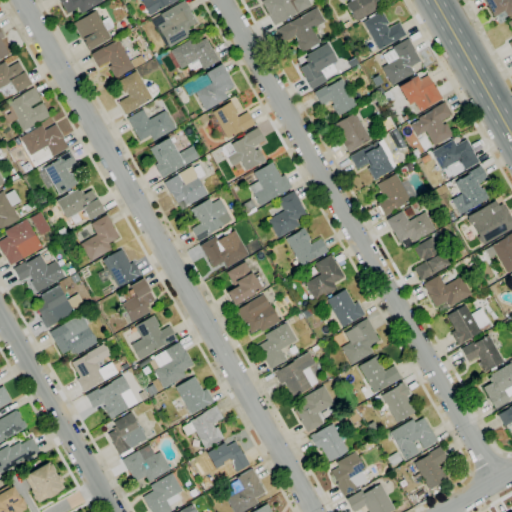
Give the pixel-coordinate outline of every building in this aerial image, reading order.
[(67,14),(61,3),(60,4),(57,0),(100,0),(101,1),(80,13),(77,8),(67,14)] [(148,16),(140,1),(143,0),(177,0),(168,5),(168,4),(154,12),(148,16)] [(273,26),(267,14),(260,1),(261,0),(307,0),(310,5),(273,26)] [(355,21),(354,19),(352,19),(350,16),(351,15),(349,11),(348,12),(345,7),(347,6),(345,4),(351,0),(375,0),(374,1),(377,6),(374,8),(376,10),(355,21)] [(499,24),(494,16),(493,16),(483,0),(511,0),(511,16),(511,14),(502,19),(504,21),(499,24)] [(168,47),(156,26),(164,22),(159,15),(169,9),(183,1),(196,22),(188,27),(190,32),(188,33),(189,35),(168,47)] [(300,53),(293,41),(296,40),(294,36),(283,42),(276,29),(289,22),(290,22),(316,7),(324,22),(316,26),(319,30),(314,33),(319,42),(316,43),(318,46),(310,50),(309,48),(300,53)] [(88,51),(81,39),(71,24),(94,10),(95,12),(96,11),(98,16),(97,16),(100,21),(104,18),(110,27),(105,30),(110,38),(88,51)] [(362,22),(368,18),(367,17),(372,14),(373,15),(381,11),(387,23),(385,24),(387,28),(398,22),(405,35),(392,43),(391,42),(378,50),(362,22)] [(0,58),(0,32),(3,37),(0,39),(8,54),(0,58)] [(190,72),(186,65),(179,69),(178,66),(177,66),(169,53),(171,52),(170,50),(191,38),(195,44),(205,39),(211,50),(212,49),(218,60),(202,70),(200,66),(190,72)] [(391,86),(381,67),(386,64),(382,55),(392,49),(391,47),(407,38),(414,50),(413,50),(419,61),(420,60),(424,67),(391,86)] [(114,78),(108,66),(110,65),(108,61),(97,67),(90,55),(102,47),(103,48),(117,40),(133,67),(114,78)] [(311,90),(298,68),(306,63),(303,59),(306,57),(305,55),(326,43),(336,61),(331,64),(334,71),(323,77),(326,81),(311,90)] [(158,64),(154,57),(165,51),(167,53),(158,59),(161,63),(158,64)] [(6,95),(1,87),(0,87),(0,63),(3,62),(7,68),(17,63),(22,72),(23,71),(30,85),(15,93),(13,90),(6,95)] [(204,111),(194,93),(188,97),(181,86),(220,63),(233,86),(225,92),(228,97),(221,101),(222,102),(217,105),(216,103),(204,111)] [(151,98),(144,102),(145,103),(142,104),(142,105),(138,108),(138,107),(124,115),(117,102),(127,96),(125,92),(123,93),(116,82),(127,75),(126,74),(131,71),(132,72),(135,71),(151,98)] [(418,112),(412,102),(407,104),(397,87),(408,81),(408,80),(416,75),(419,79),(426,75),(433,87),(434,86),(442,99),(428,107),(428,106),(418,112)] [(336,116),(330,106),(332,104),(330,100),(321,106),(313,93),(325,86),(339,78),(355,105),(336,116)] [(377,96),(374,90),(380,87),(383,92),(377,96)] [(24,133),(23,131),(22,132),(14,119),(6,124),(0,112),(7,108),(5,104),(32,88),(40,100),(29,107),(30,109),(41,103),(48,116),(29,128),(30,129),(24,133)] [(384,104),(379,95),(388,90),(393,99),(384,104)] [(225,136),(214,136),(213,127),(209,127),(209,117),(214,117),(211,112),(229,102),(236,114),(235,114),(237,117),(246,112),(254,125),(241,132),(240,131),(227,139),(225,136)] [(433,146),(425,131),(415,136),(409,125),(418,119),(417,118),(431,110),(430,109),(443,102),(451,115),(440,121),(442,125),(445,123),(452,135),(441,141),(441,142),(437,145),(436,144),(433,146)] [(347,153),(339,140),(343,138),(335,124),(344,118),(342,116),(355,108),(357,111),(354,113),(369,139),(352,149),(352,150),(347,153)] [(152,141),(148,135),(139,141),(126,118),(142,109),(148,120),(164,111),(174,128),(152,141)] [(34,162),(31,155),(29,156),(19,137),(41,125),(43,130),(54,124),(62,137),(62,138),(67,148),(51,157),(49,153),(34,162)] [(245,172),(239,161),(231,166),(226,157),(234,152),(230,145),(243,137),(242,136),(256,127),(263,140),(252,147),(254,151),(257,149),(264,160),(245,172)] [(401,149),(391,131),(395,129),(405,146),(401,149)] [(161,179),(153,165),(157,163),(148,148),(167,137),(177,154),(191,146),(198,157),(181,167),(180,166),(165,175),(166,176),(161,179)] [(462,171),(460,168),(458,169),(456,165),(458,164),(456,161),(440,170),(430,152),(452,139),(455,145),(466,139),(473,152),(478,162),(462,171)] [(373,180),(366,168),(369,167),(367,163),(356,169),(349,157),(362,149),(363,150),(376,142),(386,158),(385,158),(392,169),(373,180)] [(58,194),(51,182),(44,186),(38,175),(44,171),(42,168),(55,161),(54,160),(68,151),(76,164),(66,169),(69,174),(70,173),(76,184),(58,194)] [(260,206),(253,195),(253,194),(251,192),(248,188),(249,187),(248,186),(257,181),(252,174),(271,162),(280,177),(283,175),(291,187),(285,191),(284,190),(269,199),(269,200),(260,206)] [(184,205),(181,200),(176,203),(170,193),(169,194),(163,183),(176,175),(182,184),(183,183),(177,174),(190,166),(192,168),(198,165),(204,175),(197,179),(205,194),(188,204),(187,203),(184,205)] [(459,214),(450,200),(453,198),(447,188),(454,183),(454,182),(468,174),(467,173),(480,166),(487,178),(477,184),(480,188),(482,187),(488,197),(459,214)] [(384,216),(376,203),(384,199),(376,185),(395,174),(410,200),(395,208),(396,210),(384,216)] [(73,225),(69,217),(66,219),(55,201),(76,189),(77,191),(80,190),(82,194),(90,190),(95,199),(96,199),(103,211),(88,220),(82,210),(76,213),(81,221),(73,225)] [(0,228),(0,192),(2,191),(4,195),(12,190),(19,202),(11,207),(18,219),(5,227),(4,226),(0,228)] [(276,238),(266,220),(283,210),(277,200),(293,191),(300,203),(299,204),(305,214),(295,220),(298,226),(276,238)] [(197,242),(190,229),(200,223),(197,219),(195,220),(192,215),(193,215),(191,211),(190,212),(189,210),(208,199),(211,204),(218,199),(231,220),(209,233),(210,234),(197,242)] [(245,217),(243,213),(244,213),(240,205),(251,199),(255,207),(254,207),(256,210),(245,217)] [(26,212),(22,206),(31,201),(34,207),(26,212)] [(511,227),(483,245),(481,243),(479,242),(477,238),(477,236),(471,225),(469,224),(466,220),(467,218),(466,217),(493,201),(497,207),(501,204),(503,206),(505,207),(507,211),(507,213),(511,221),(511,227)] [(404,250),(400,244),(410,238),(409,236),(398,242),(392,232),(385,220),(401,211),(401,212),(410,207),(413,213),(412,214),(414,217),(423,212),(434,230),(412,242),(413,244),(404,250)] [(39,236),(28,217),(38,211),(49,230),(39,236)] [(89,262),(79,244),(95,234),(89,224),(105,215),(112,226),(111,227),(117,237),(107,243),(111,249),(89,262)] [(9,265),(4,256),(3,256),(0,251),(0,239),(6,236),(3,231),(25,219),(41,248),(22,259),(22,258),(9,265)] [(300,266),(284,239),(302,228),(309,240),(307,241),(309,245),(320,239),(327,251),(314,259),(313,258),(300,266)] [(225,268),(222,262),(212,268),(199,245),(215,236),(217,240),(233,231),(247,255),(225,268)] [(511,270),(506,274),(490,245),(511,232),(511,270)] [(420,281),(412,268),(423,262),(421,258),(419,260),(412,248),(430,237),(434,242),(448,264),(420,281)] [(117,287),(111,277),(101,283),(96,274),(106,268),(101,260),(120,249),(129,264),(132,262),(139,275),(135,278),(135,277),(117,287)] [(35,293),(29,281),(31,280),(29,276),(20,281),(12,268),(24,261),(25,263),(39,255),(45,266),(54,261),(63,277),(35,293)] [(314,301),(304,284),(320,274),(313,264),(329,255),(335,265),(335,264),(343,277),(332,283),(335,288),(314,301)] [(233,306),(225,292),(234,287),(225,273),(244,262),(254,278),(257,276),(262,286),(259,288),(261,290),(233,306)] [(434,308),(427,294),(428,294),(422,284),(437,275),(443,286),(461,275),(465,282),(463,282),(470,294),(448,307),(445,301),(434,308)] [(131,322),(120,304),(131,298),(127,291),(130,289),(128,286),(140,279),(140,280),(142,279),(149,291),(148,291),(154,300),(147,304),(149,307),(146,308),(148,312),(131,322)] [(45,328),(39,317),(40,317),(35,306),(40,304),(37,299),(40,297),(39,295),(58,285),(66,300),(76,295),(82,304),(71,310),(73,313),(45,328)] [(341,327),(325,299),(344,289),(352,304),(356,302),(364,315),(357,319),(357,318),(341,327)] [(250,333),(242,321),(235,310),(262,294),(267,304),(268,304),(279,322),(260,332),(258,329),(250,333)] [(440,314),(437,310),(446,304),(449,309),(440,314)] [(457,346),(449,333),(453,330),(445,316),(464,305),(469,314),(480,308),(490,326),(462,342),(463,342),(457,346)] [(305,318),(301,312),(308,308),(312,314),(305,318)] [(75,355),(74,353),(71,355),(68,350),(61,354),(48,332),(79,314),(81,317),(82,316),(87,324),(86,325),(96,342),(96,343),(97,344),(82,353),(82,351),(75,355)] [(138,360),(130,345),(141,339),(133,326),(152,315),(158,326),(156,327),(159,331),(168,326),(176,338),(163,346),(162,345),(149,353),(138,360)] [(350,365),(340,347),(348,343),(342,333),(350,329),(350,328),(365,319),(378,341),(368,347),(371,353),(350,365)] [(269,370),(255,346),(266,340),(263,335),(285,322),(295,341),(279,350),(285,360),(269,370)] [(483,372),(477,362),(479,361),(477,356),(467,362),(460,349),(471,342),(472,344),(487,335),(502,361),(494,366),(496,368),(489,372),(488,370),(483,372)] [(163,388),(161,386),(160,386),(158,381),(157,378),(156,378),(153,374),(154,373),(152,370),(158,367),(152,357),(178,342),(184,352),(184,351),(192,364),(181,371),(184,376),(163,388)] [(313,353),(310,348),(316,345),(319,349),(313,353)] [(83,392),(75,379),(79,377),(70,363),(88,352),(98,369),(110,362),(115,372),(87,389),(87,390),(83,392)] [(291,398),(283,383),(279,385),(272,372),(276,370),(277,370),(280,369),(278,366),(284,363),(285,365),(292,362),(292,361),(307,352),(313,363),(307,366),(317,382),(310,386),(310,387),(291,398)] [(373,393),(357,366),(374,356),(383,371),(392,366),(400,379),(387,386),(386,386),(373,393)] [(494,409),(482,387),(490,383),(487,378),(490,377),(489,375),(509,363),(511,368),(511,384),(510,386),(511,389),(511,394),(507,397),(509,400),(494,409)] [(339,380),(336,375),(342,372),(344,377),(339,380)] [(109,419),(102,408),(105,406),(102,402),(92,408),(85,396),(97,388),(98,390),(110,383),(110,382),(121,376),(136,402),(127,408),(113,416),(114,417),(109,419)] [(190,414),(174,387),(193,376),(201,391),(205,389),(213,402),(208,405),(207,404),(190,414)] [(395,423),(380,396),(397,385),(402,382),(409,394),(405,396),(414,412),(395,423)] [(149,396),(145,388),(151,384),(156,392),(149,396)] [(0,387),(2,386),(11,401),(0,407),(0,387)] [(306,433),(299,420),(293,410),(304,404),(300,398),(322,386),(332,404),(316,413),(322,424),(306,433)] [(358,412),(355,407),(360,404),(363,409),(358,412)] [(204,449),(194,432),(185,436),(180,427),(189,423),(188,421),(202,414),(201,413),(215,405),(222,418),(211,424),(214,428),(216,427),(223,438),(204,449)] [(511,421),(503,427),(496,415),(508,408),(511,405),(511,421)] [(351,424),(345,414),(354,409),(360,419),(351,424)] [(0,442),(0,418),(15,410),(16,411),(18,411),(20,416),(19,417),(21,420),(23,421),(25,424),(25,427),(25,428),(17,432),(18,433),(15,434),(0,442)] [(120,458),(119,455),(118,456),(111,444),(112,444),(106,434),(113,430),(111,428),(114,426),(112,422),(130,412),(139,429),(141,428),(143,433),(142,433),(145,440),(131,448),(132,451),(120,458)] [(404,460),(389,432),(412,419),(414,423),(423,417),(436,440),(422,448),(417,439),(411,443),(417,453),(404,460)] [(328,462),(319,447),(316,448),(308,436),(313,433),(313,434),(330,424),(346,450),(328,462)] [(0,473),(0,450),(8,446),(9,448),(19,442),(20,444),(31,438),(39,451),(10,468),(7,470),(0,473)] [(196,447),(190,445),(192,439),(198,441),(196,447)] [(220,478),(205,453),(223,443),(225,447),(234,442),(241,454),(242,453),(249,464),(247,465),(249,468),(238,475),(236,472),(235,473),(233,470),(220,478)] [(147,482),(144,476),(134,482),(121,459),(147,444),(153,455),(158,451),(166,464),(168,463),(170,466),(168,468),(169,469),(147,482)] [(428,489),(413,463),(426,455),(425,454),(427,454),(425,451),(433,446),(434,449),(439,446),(447,459),(436,465),(439,469),(440,469),(446,479),(428,489)] [(342,496),(335,484),(336,483),(329,471),(338,466),(335,463),(353,452),(364,470),(360,472),(365,481),(355,487),(355,488),(342,496)] [(392,466),(386,457),(396,452),(401,461),(392,466)] [(22,474),(35,502),(62,490),(49,462),(22,474)] [(241,511),(232,511),(222,493),(227,490),(226,487),(228,486),(227,485),(236,480),(235,478),(251,469),(258,481),(258,482),(263,492),(253,497),(257,503),(241,511)] [(167,511),(150,511),(149,510),(149,511),(141,497),(152,491),(149,485),(171,473),(181,491),(176,494),(179,499),(168,506),(171,510),(167,511)] [(207,488),(205,484),(215,478),(218,482),(207,488)] [(0,511),(20,511),(25,510),(11,483),(0,488),(0,511)] [(390,511),(367,511),(364,506),(354,511),(352,511),(345,499),(360,490),(362,494),(379,484),(394,510),(390,511)] [(250,511),(266,503),(271,511),(250,511)]
